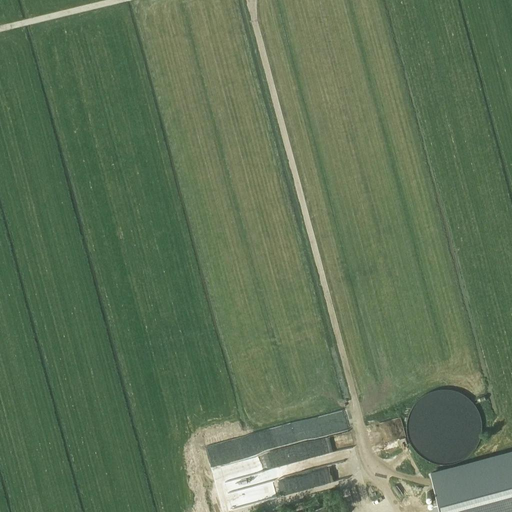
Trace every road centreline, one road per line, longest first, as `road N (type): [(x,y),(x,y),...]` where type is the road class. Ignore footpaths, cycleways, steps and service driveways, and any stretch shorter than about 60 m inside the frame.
road 1 (track): [(382,511),(248,0)]
road 2 (track): [(0,30),(123,0)]
